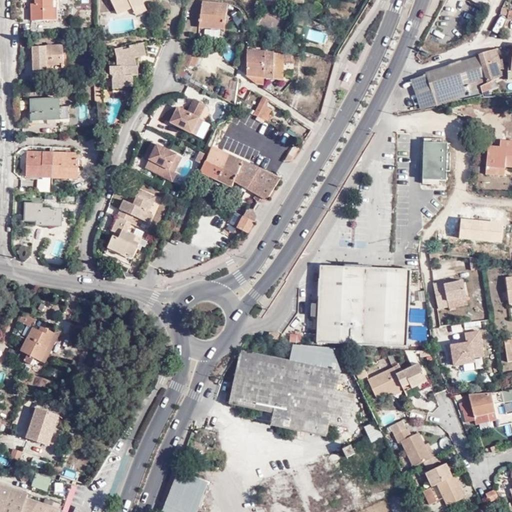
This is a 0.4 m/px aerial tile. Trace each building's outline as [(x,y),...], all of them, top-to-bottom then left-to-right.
[(49,0),(33,0),(33,8),(28,8),(28,18),(54,18),(54,7),(50,7),(49,0)] [(129,8),(130,11),(142,5),(140,1),(142,0),(107,0),(115,15),(129,8)] [(142,5),(130,11),(133,17),(145,11),(142,5)] [(200,31),(223,33),(227,8),(202,6),(200,31)] [(511,11),(503,10),(500,19),(511,21),(511,11)] [(26,34),(18,34),(19,50),(27,50),(26,34)] [(289,50),(289,41),(278,43),(277,50),(289,50)] [(189,44),(180,66),(193,69),(198,55),(196,54),(197,43),(189,42),(189,44)] [(61,43),(31,43),(32,69),(62,69),(61,43)] [(144,58),(141,45),(113,52),(115,61),(116,70),(109,70),(109,80),(112,80),(112,90),(132,89),(132,79),(137,78),(136,68),(135,68),(133,61),(144,58)] [(480,57),(481,58),(490,86),(505,77),(503,70),(497,51),(480,57)] [(256,81),(256,56),(247,55),(247,80),(256,81)] [(265,58),(256,56),(256,81),(256,85),(264,90),(265,82),(265,58)] [(265,58),(265,82),(283,85),(283,70),(292,70),(292,62),(283,62),(283,61),(265,58)] [(424,78),(433,107),(481,97),(480,92),(490,86),(481,58),(424,78)] [(177,75),(188,82),(189,82),(193,69),(180,66),(177,75)] [(511,72),(511,67),(503,70),(505,77),(507,83),(511,82),(511,80),(510,80),(510,73),(511,72)] [(421,110),(433,107),(424,78),(413,82),(421,110)] [(257,110),(252,119),(258,122),(264,125),(271,115),(264,111),(267,105),(261,101),(254,97),(250,104),(254,106),(253,108),(257,110)] [(57,99),(28,99),(29,119),(56,119),(57,99)] [(175,111),(169,109),(163,119),(171,123),(170,125),(192,136),(200,120),(177,109),(175,111)] [(185,160),(151,143),(140,164),(173,183),(185,160)] [(509,149),(502,148),(491,148),(489,175),(506,176),(507,169),(511,168),(511,143),(509,143),(509,149)] [(447,145),(426,145),(424,180),(446,182),(447,145)] [(77,150),(34,148),(34,153),(24,153),(23,170),(39,170),(38,175),(61,177),(61,172),(76,173),(77,150)] [(267,200),(279,180),(253,168),(211,149),(205,162),(204,161),(199,172),(231,187),(234,182),(256,195),(253,199),(257,205),(258,204),(264,203),(265,204),(267,200)] [(119,211),(116,218),(116,219),(129,224),(131,218),(147,225),(151,217),(147,214),(144,213),(147,205),(145,204),(148,197),(139,192),(137,192),(136,192),(133,193),(131,195),(130,198),(133,199),(130,206),(127,205),(122,202),(118,211),(119,211)] [(144,213),(147,214),(154,200),(148,197),(145,204),(147,205),(144,213)] [(38,202),(22,201),(21,218),(37,219),(37,224),(47,224),(47,220),(54,220),(55,208),(37,208),(38,202)] [(238,228),(248,234),(256,218),(255,217),(254,210),(248,209),(238,228)] [(125,234),(129,224),(116,219),(110,232),(113,234),(115,235),(114,238),(111,237),(106,249),(123,256),(125,254),(132,257),(140,241),(125,234)] [(471,275),(482,273),(480,263),(469,262),(471,275)] [(317,343),(408,347),(412,270),(320,266),(317,343)] [(445,288),(444,285),(433,288),(438,313),(449,310),(448,305),(465,301),(466,300),(462,284),(454,286),(445,288)] [(448,305),(449,310),(449,312),(467,308),(465,301),(448,305)] [(23,325),(26,317),(22,315),(18,323),(23,325)] [(23,325),(32,329),(35,321),(26,317),(23,325)] [(480,324),(464,327),(465,333),(481,331),(480,324)] [(32,329),(18,357),(21,361),(30,366),(34,359),(40,362),(53,334),(44,330),(42,334),(38,332),(32,329)] [(53,334),(40,362),(44,364),(59,332),(55,330),(53,334)] [(300,343),(301,336),(292,334),(291,342),(300,343)] [(472,355),(482,353),(479,336),(465,339),(466,349),(451,352),(454,371),(473,369),(473,364),(472,355)] [(331,347),(295,344),(291,363),(340,374),(331,347)] [(291,363),(242,352),(242,353),(238,368),(230,401),(267,409),(263,422),(328,435),(330,422),(343,426),(349,395),(337,392),(340,374),(291,363)] [(484,363),(482,353),(472,355),(473,364),(484,363)] [(401,368),(398,369),(407,389),(408,392),(411,397),(417,394),(415,389),(429,383),(422,365),(403,373),(401,368)] [(365,368),(357,372),(361,381),(370,377),(365,368)] [(407,389),(398,369),(371,382),(379,400),(391,395),(407,389)] [(432,387),(429,383),(415,389),(417,394),(432,387)] [(408,392),(407,389),(391,395),(393,400),(408,392)] [(511,392),(495,397),(493,394),(476,396),(465,401),(466,405),(462,406),(468,423),(476,420),(490,415),(499,411),(497,407),(511,402),(511,392)] [(68,417),(78,420),(81,411),(72,407),(68,417)] [(58,416),(37,409),(26,438),(47,445),(58,416)] [(348,431),(363,434),(367,417),(352,414),(348,431)] [(493,421),(490,415),(476,420),(478,426),(493,421)] [(375,441),(386,436),(384,431),(379,422),(368,427),(375,441)] [(204,428),(199,441),(213,446),(217,433),(204,428)] [(403,441),(415,468),(425,464),(432,461),(425,446),(420,432),(413,435),(410,429),(396,435),(399,443),(403,441)] [(430,444),(425,446),(432,461),(436,458),(430,444)] [(355,457),(352,448),(344,450),(346,459),(355,457)] [(10,458),(18,461),(21,452),(13,450),(10,458)] [(436,458),(432,461),(425,464),(427,470),(442,463),(440,457),(436,458)] [(305,462),(291,465),(297,490),(312,487),(305,462)] [(427,474),(434,489),(440,486),(455,479),(450,469),(452,468),(450,463),(427,474)] [(178,471),(161,511),(197,511),(209,483),(178,471)] [(0,511),(62,511),(60,511),(69,484),(37,472),(33,482),(17,477),(13,488),(0,483),(0,511)] [(458,478),(455,479),(440,486),(449,507),(467,499),(458,478)] [(438,502),(432,489),(425,492),(431,505),(438,502)] [(497,492),(488,495),(491,503),(501,500),(497,492)] [(475,511),(493,511),(502,508),(500,503),(485,508),(475,511)]
